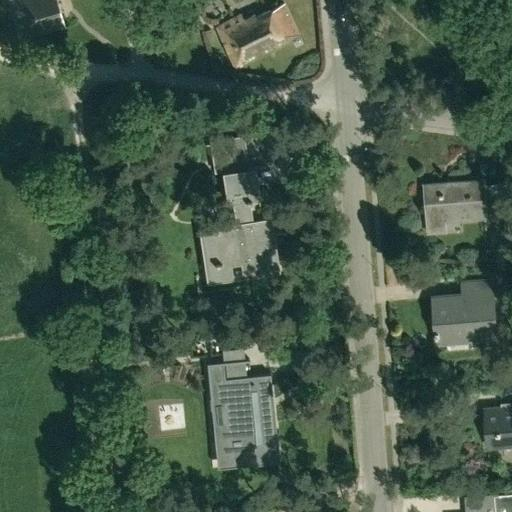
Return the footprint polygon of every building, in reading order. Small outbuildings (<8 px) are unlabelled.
[(20,37),(65,24),(57,0),(10,0),(9,0),(20,37)] [(300,34),(284,3),(246,23),(241,14),(217,27),(237,66),(300,34)] [(262,219),(254,167),(223,171),(228,203),(234,202),(237,224),(206,229),(202,230),(209,281),(277,271),(271,233),(265,234),(263,219),(262,219)] [(429,219),(489,214),(485,178),(426,183),(429,219)] [(497,268),(511,268),(509,246),(495,247),(497,268)] [(439,342),(499,336),(494,278),(464,281),(465,293),(435,296),(439,342)] [(225,378),(223,363),(223,361),(207,363),(210,400),(225,399),(227,425),(231,459),(276,455),(272,420),(268,421),(265,395),(271,394),(269,373),(246,376),(225,378)] [(490,446),(511,443),(511,406),(487,408),(490,446)]
